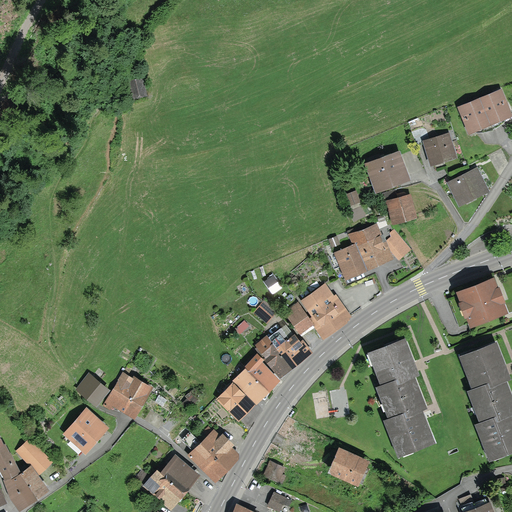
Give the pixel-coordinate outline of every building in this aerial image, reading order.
[(131,82),(133,94),(143,92),(140,80),(131,82)] [(508,114),(499,92),(480,100),(491,126),(501,123),(498,118),(508,114)] [(480,125),(482,130),(491,126),(480,100),(461,108),(470,129),(480,125)] [(426,142),(432,161),(453,155),(447,135),(426,142)] [(369,165),(377,187),(406,176),(398,155),(392,157),(391,153),(379,157),(381,161),(369,165)] [(451,183),(460,201),(485,189),(476,171),(451,183)] [(356,218),(366,215),(357,189),(347,193),(356,218)] [(388,202),(393,221),(412,216),(406,197),(388,202)] [(384,239),(391,236),(386,223),(352,235),(359,250),(366,266),(388,257),(386,253),(390,252),(384,239)] [(384,239),(390,252),(394,257),(405,247),(394,234),(391,236),(384,239)] [(344,264),(348,274),(366,266),(359,250),(356,251),(353,245),(328,255),(334,269),(344,264)] [(473,321),(502,310),(491,282),(462,293),(473,321)] [(314,322),(323,335),(347,318),(335,301),(330,304),(321,291),(306,301),(319,319),(314,322)] [(257,309),(269,319),(274,313),(262,303),(257,309)] [(285,312),(300,333),(310,325),(296,305),(285,312)] [(242,322),(236,328),(240,332),(246,327),(242,322)] [(289,339),(281,328),(269,337),(291,365),(309,350),(301,341),(297,344),(292,337),(289,339)] [(266,356),(280,373),(291,365),(269,337),(256,348),(263,358),(266,356)] [(429,439),(418,409),(422,407),(410,375),(414,374),(403,343),(384,350),(385,351),(374,355),(385,384),(381,386),(393,417),(388,419),(400,449),(411,445),(411,446),(429,439)] [(511,445),(511,420),(509,413),(511,411),(511,406),(501,379),(506,378),(494,347),(476,354),(476,355),(465,359),(477,388),(472,390),(484,421),(480,423),(491,453),(502,448),(502,450),(511,445)] [(275,380),(254,359),(245,367),(267,388),(275,380)] [(233,380),(254,401),(267,388),(245,367),(233,380)] [(83,381),(93,389),(98,382),(88,374),(83,381)] [(132,380),(122,374),(114,388),(140,404),(150,388),(133,378),(132,380)] [(78,387),(80,391),(87,396),(93,389),(83,381),(78,387)] [(93,389),(102,396),(108,389),(98,382),(93,389)] [(238,414),(249,402),(232,384),(220,396),(238,414)] [(114,388),(104,405),(109,408),(113,400),(125,407),(123,410),(133,416),(140,404),(114,388)] [(87,396),(97,404),(102,396),(93,389),(87,396)] [(193,393),(183,403),(187,408),(198,398),(193,393)] [(68,433),(85,448),(103,427),(86,412),(68,433)] [(202,443),(226,467),(236,456),(210,429),(205,434),(209,437),(202,443)] [(203,467),(214,478),(226,467),(202,443),(190,432),(183,440),(194,450),(189,455),(203,467)] [(12,474),(15,472),(18,470),(9,453),(5,447),(3,448),(0,441),(0,464),(7,477),(12,474)] [(39,471),(49,461),(30,441),(19,450),(39,471)] [(333,471),(362,484),(369,469),(364,467),(366,461),(343,450),(333,471)] [(177,458),(164,474),(182,490),(196,474),(177,458)] [(270,461),(264,475),(278,481),(284,467),(270,461)] [(28,468),(25,465),(18,470),(15,472),(12,474),(15,478),(14,478),(27,500),(44,488),(29,467),(28,468)] [(154,491),(170,505),(182,490),(164,474),(158,469),(151,478),(142,470),(134,480),(152,494),(154,491)] [(12,474),(7,477),(4,479),(11,497),(18,506),(27,500),(14,478),(15,478),(12,474)] [(268,505),(279,511),(286,498),(274,492),(268,505)] [(491,511),(490,509),(485,499),(472,504),(469,495),(459,499),(460,502),(456,503),(460,511),(491,511)]
